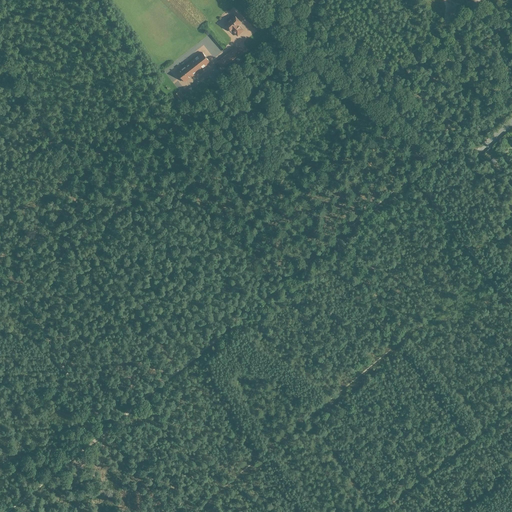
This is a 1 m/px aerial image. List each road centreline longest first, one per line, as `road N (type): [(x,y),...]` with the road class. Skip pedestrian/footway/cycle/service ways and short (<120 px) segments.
road 1 (track): [(432,162),(106,431)]
road 2 (track): [(432,162),(240,0)]
road 3 (track): [(309,416),(489,279)]
road 4 (track): [(315,0),(481,148)]
road 5 (track): [(511,309),(413,175)]
road 6 (track): [(381,511),(511,410)]
road 7 (track): [(142,398),(217,511)]
road 8 (track): [(106,431),(6,511)]
